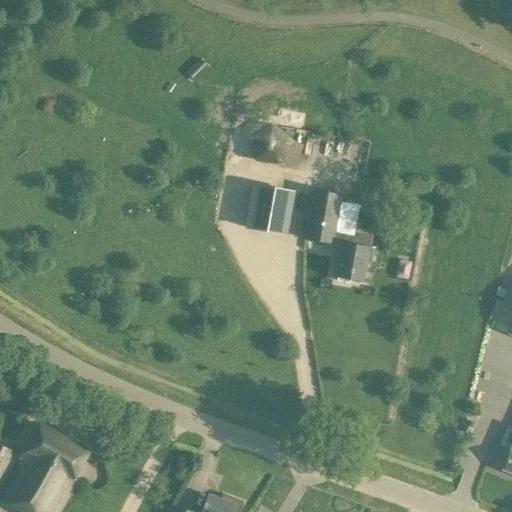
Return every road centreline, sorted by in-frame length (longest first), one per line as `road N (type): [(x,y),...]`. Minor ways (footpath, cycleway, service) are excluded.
road 1 (tertiary): [(449,511),(177,414),(83,373),(0,324)]
road 2 (residential): [(203,0),(279,21),(412,19),(511,61)]
